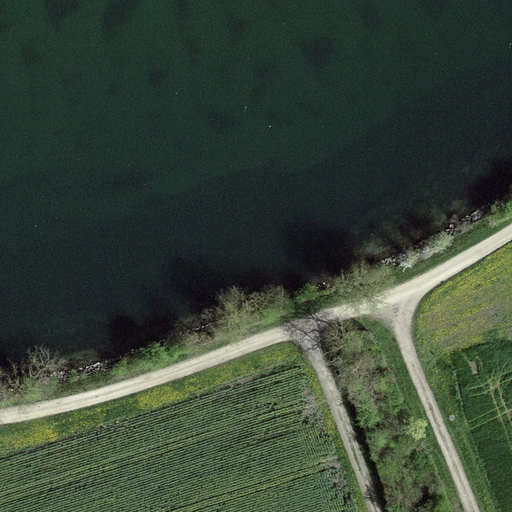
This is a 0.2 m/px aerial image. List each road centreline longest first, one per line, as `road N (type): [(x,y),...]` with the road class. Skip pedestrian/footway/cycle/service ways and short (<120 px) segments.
road 1 (track): [(0,416),(125,387),(304,324)]
road 2 (track): [(389,297),(473,511)]
road 3 (track): [(376,511),(304,324)]
road 4 (track): [(389,297),(511,231)]
